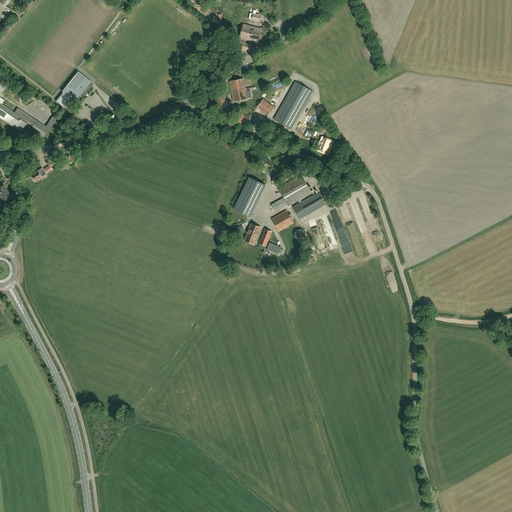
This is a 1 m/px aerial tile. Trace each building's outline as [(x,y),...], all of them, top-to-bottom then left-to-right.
[(261,15),(256,14),(256,11),(254,10),(253,14),(251,21),(259,22),(261,15)] [(261,30),(244,25),(240,38),(258,43),(261,30)] [(251,44),(240,41),(238,49),(249,52),(251,44)] [(64,93),(63,92),(56,101),(64,108),(76,93),(78,95),(89,82),(79,74),(64,93)] [(230,82),(234,102),(247,99),(244,79),(230,82)] [(0,118),(20,132),(27,122),(47,134),(57,119),(53,116),(50,120),(46,127),(22,112),(17,108),(14,113),(0,104),(2,101),(0,99),(0,92),(5,86),(0,82),(0,118)] [(291,129),(312,92),(295,82),(274,120),(291,129)] [(230,104),(225,95),(216,99),(221,109),(230,104)] [(261,98),(254,107),(266,115),(272,107),(261,98)] [(241,125),(247,119),(237,110),(231,116),(241,125)] [(327,153),(332,142),(323,139),(319,150),(319,151),(322,152),(322,151),(325,153),(325,152),(327,153)] [(339,152),(342,144),(335,141),(332,149),(339,152)] [(49,166),(43,169),(47,174),(52,170),(49,166)] [(34,174),(31,176),(35,181),(37,179),(38,180),(41,177),(46,174),(42,168),(37,171),(34,173),(34,174)] [(278,188),(284,198),(271,205),(275,212),(288,205),(289,206),(298,201),(299,203),(293,207),(300,219),(326,205),(319,192),(301,202),(300,200),(312,193),(301,175),(278,188)] [(234,209),(250,217),(265,185),(249,177),(234,209)] [(335,183),(328,187),(334,198),(341,194),(335,183)] [(7,191),(0,195),(0,207),(0,208),(6,204),(4,201),(10,197),(7,191)] [(279,232),(294,223),(287,211),(272,219),(279,232)] [(251,224),(244,241),(254,245),(260,228),(251,224)] [(265,230),(259,244),(266,246),(271,232),(265,230)] [(269,242),(266,249),(278,254),(281,247),(269,242)]
